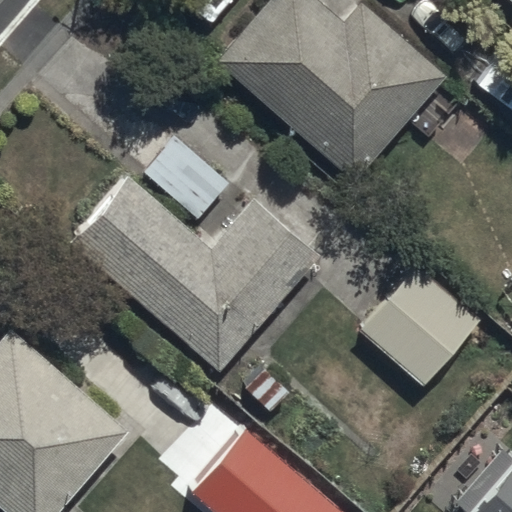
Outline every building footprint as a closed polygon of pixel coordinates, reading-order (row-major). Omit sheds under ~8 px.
[(441,71),(358,0),(351,0),(337,17),(317,0),(259,0),(210,57),(349,177),(441,71)] [(194,214),(223,180),(166,130),(136,164),(194,214)] [(213,368),(312,251),(244,189),(198,239),(121,170),(64,235),(213,368)] [(473,316),(410,261),(354,326),(417,381),(473,316)] [(0,505),(7,511),(46,511),(123,424),(6,322),(0,328),(0,505)] [(340,511),(342,510),(240,423),(184,488),(211,511),(340,511)] [(511,511),(511,454),(503,447),(449,510),(451,511),(511,511)]
